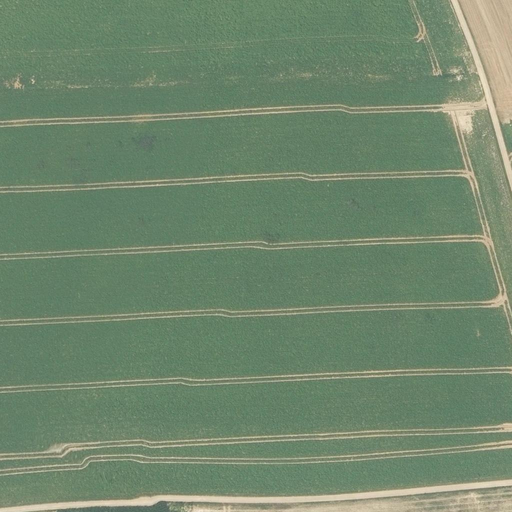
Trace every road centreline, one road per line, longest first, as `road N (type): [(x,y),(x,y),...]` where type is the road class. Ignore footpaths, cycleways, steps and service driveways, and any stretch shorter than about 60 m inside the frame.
road 1 (unclassified): [(511,487),(327,503),(0,511)]
road 2 (unclassified): [(452,0),(511,186)]
